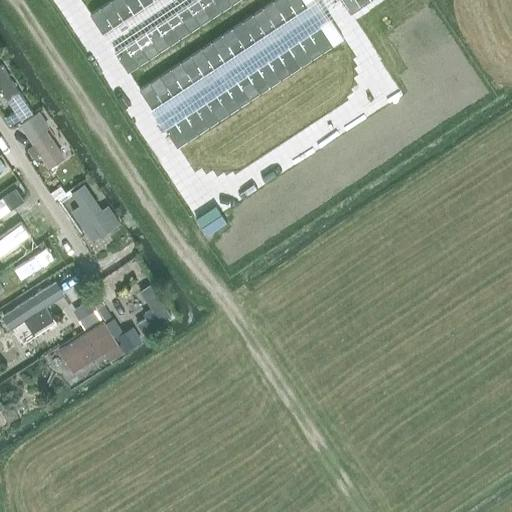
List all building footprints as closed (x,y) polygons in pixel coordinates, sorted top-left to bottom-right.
[(19,122),(48,165),(63,154),(35,112),(19,122)] [(8,149),(1,153),(11,170),(18,165),(8,149)] [(97,259),(131,238),(108,202),(101,207),(85,182),(69,192),(62,181),(51,188),(97,259)] [(0,249),(28,242),(14,194),(0,197),(0,249)] [(26,225),(37,242),(50,233),(39,216),(26,225)] [(4,313),(13,327),(23,320),(31,331),(51,318),(44,308),(66,293),(56,278),(4,313)] [(137,318),(145,330),(170,314),(150,282),(140,289),(152,308),(137,318)] [(96,307),(79,316),(83,325),(101,316),(96,307)] [(73,373),(120,347),(105,320),(58,346),(73,373)]
